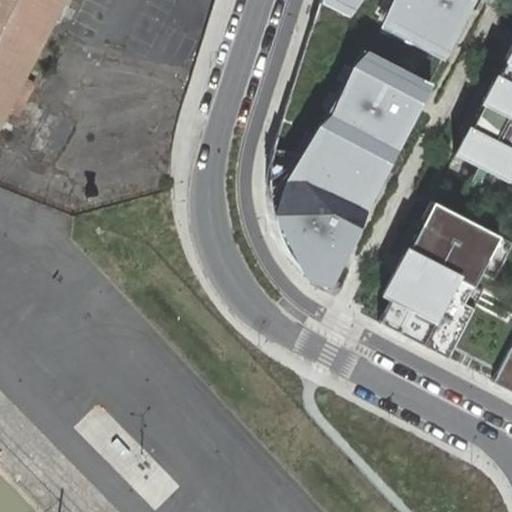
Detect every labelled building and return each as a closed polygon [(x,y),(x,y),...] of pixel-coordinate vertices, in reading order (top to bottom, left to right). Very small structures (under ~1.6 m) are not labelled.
[(15,93),(62,0),(0,0),(0,121),(7,108),(16,113),(17,114),(25,99),(15,93)] [(469,0),(321,0),(273,155),(266,199),(278,238),(289,251),(308,274),(324,284),(469,0)] [(62,6),(58,19),(84,26),(88,13),(62,6)] [(511,42),(382,295),(390,299),(378,323),(511,393),(511,42)] [(33,84),(23,79),(15,93),(25,99),(33,84)]
